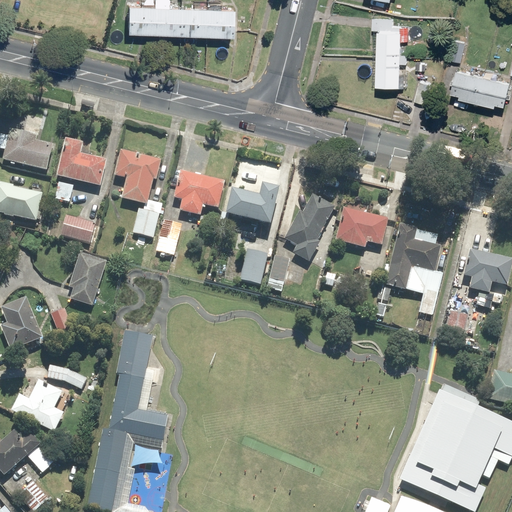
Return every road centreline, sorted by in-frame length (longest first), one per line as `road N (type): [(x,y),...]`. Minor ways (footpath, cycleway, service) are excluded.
road 1 (secondary): [(270,117),(0,51)]
road 2 (secondary): [(511,178),(270,117)]
road 3 (residential): [(299,0),(270,117)]
